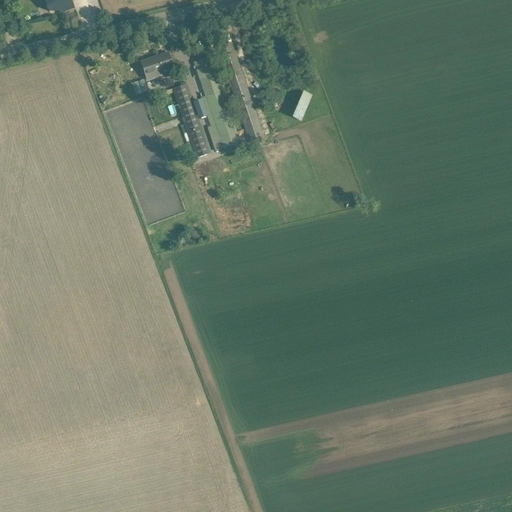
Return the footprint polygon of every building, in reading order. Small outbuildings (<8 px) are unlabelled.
[(37,0),(39,4),(46,2),(49,12),(62,7),(64,11),(74,8),(70,0),(37,0)] [(231,88),(237,107),(232,109),(235,118),(240,116),(249,145),(263,140),(232,44),(218,48),(228,81),(222,83),(224,90),(231,88)] [(141,62),(145,72),(148,82),(175,73),(168,53),(161,56),(162,57),(151,61),(150,59),(141,62)] [(170,83),(196,159),(210,154),(185,78),(170,83)] [(144,79),(133,84),(137,96),(149,91),(144,79)] [(239,144),(222,92),(200,99),(218,151),(223,149),(239,144)] [(291,115),(319,107),(316,98),(289,106),(291,115)]
